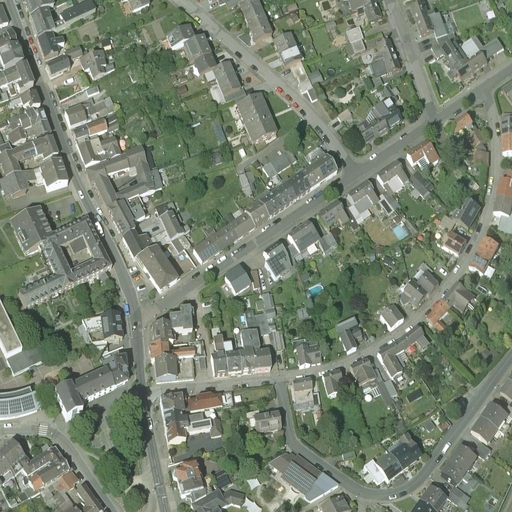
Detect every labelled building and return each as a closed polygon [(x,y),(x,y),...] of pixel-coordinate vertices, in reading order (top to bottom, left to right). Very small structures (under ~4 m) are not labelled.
[(49,0),(24,0),(32,18),(47,12),(53,9),(49,0)] [(255,0),(254,0),(237,7),(243,20),(261,12),(255,0)] [(374,0),(345,0),(351,15),(362,11),(377,6),(374,0)] [(141,2),(124,9),(130,24),(147,17),(141,2)] [(59,18),(63,28),(93,14),(89,5),(59,18)] [(427,5),(411,11),(416,25),(433,18),(427,5)] [(377,6),(362,11),(367,26),(382,20),(377,6)] [(47,12),(32,18),(29,20),(37,41),(50,36),(54,35),(47,12)] [(261,12),(243,20),(248,33),(267,25),(261,12)] [(433,18),(416,25),(421,38),(438,32),(433,18)] [(267,25),(248,33),(254,46),(272,38),(267,25)] [(9,47),(16,44),(10,29),(3,32),(9,47)] [(360,29),(345,35),(350,47),(361,42),(365,40),(360,29)] [(0,50),(9,47),(3,32),(0,32),(0,50)] [(188,54),(197,50),(191,35),(171,44),(178,58),(188,54)] [(50,36),(37,41),(44,62),(58,56),(55,50),(64,47),(62,41),(53,44),(50,36)] [(292,37),(273,45),(279,58),(298,50),(292,37)] [(474,41),(459,51),(476,75),(491,65),(474,41)] [(350,47),(347,48),(352,59),(366,53),(361,42),(350,47)] [(390,43),(376,48),(383,65),(396,59),(390,43)] [(0,64),(2,70),(23,62),(16,44),(9,47),(0,50),(0,64)] [(194,67),(211,59),(205,46),(197,50),(188,54),(194,67)] [(457,48),(445,56),(464,84),(476,75),(459,51),(457,48)] [(298,50),(279,58),(284,70),(303,62),(298,50)] [(65,61),(67,65),(77,61),(79,60),(82,59),(81,56),(79,51),(63,57),(65,61)] [(80,61),(83,69),(102,63),(104,62),(101,54),(88,58),(80,61)] [(194,67),(200,79),(211,74),(217,72),(211,59),(194,67)] [(401,71),(396,59),(383,65),(370,70),(375,82),(401,71)] [(46,70),(50,80),(69,71),(67,65),(65,61),(46,70)] [(102,63),(83,69),(84,74),(89,73),(92,83),(103,78),(112,73),(111,71),(110,67),(104,69),(102,63)] [(217,72),(211,74),(216,86),(234,78),(229,66),(217,72)] [(21,92),(32,87),(24,67),(13,71),(17,82),(21,92)] [(5,86),(17,82),(13,71),(1,76),(5,86)] [(316,86),(325,81),(320,71),(310,76),(316,86)] [(80,76),(74,78),(81,91),(88,88),(84,79),(80,76)] [(240,92),(234,78),(216,86),(222,99),(240,92)] [(511,83),(501,91),(511,107),(511,83)] [(390,84),(381,90),(389,102),(391,105),(400,98),(390,84)] [(34,95),(7,104),(9,109),(20,105),(22,109),(28,106),(29,111),(38,108),(34,95)] [(259,98),(236,108),(252,146),(275,136),(259,98)] [(87,112),(89,119),(95,117),(105,110),(112,107),(109,100),(102,103),(97,106),(91,110),(89,112),(87,112)] [(389,102),(373,113),(379,122),(387,133),(403,122),(391,105),(389,102)] [(64,117),(69,131),(90,123),(89,119),(87,112),(89,112),(87,108),(64,117)] [(350,110),(339,117),(343,123),(354,116),(350,110)] [(30,129),(44,123),(40,112),(23,118),(28,129),(29,129),(30,129)] [(467,117),(447,131),(453,140),(474,126),(467,117)] [(6,135),(10,146),(24,141),(21,132),(28,129),(23,118),(9,123),(12,132),(6,135)] [(511,121),(500,122),(501,139),(511,138),(511,121)] [(387,133),(379,122),(357,137),(365,148),(387,133)] [(30,129),(34,140),(49,135),(44,123),(30,129)] [(85,131),(89,140),(106,134),(103,124),(96,127),(85,131)] [(85,131),(72,136),(77,151),(89,147),(86,141),(89,140),(85,131)] [(477,131),(467,139),(475,151),(485,144),(477,131)] [(0,172),(10,198),(26,192),(16,166),(50,152),(45,138),(0,155),(0,172)] [(501,157),(511,156),(511,138),(501,139),(501,157)] [(77,151),(85,170),(99,165),(96,159),(97,159),(102,157),(99,148),(98,143),(89,147),(77,151)] [(113,143),(99,148),(102,157),(97,159),(99,164),(106,162),(105,160),(110,159),(111,161),(119,158),(113,143)] [(427,144),(406,158),(412,168),(423,161),(429,169),(440,162),(427,144)] [(97,191),(103,205),(102,205),(105,209),(107,213),(118,208),(138,199),(149,196),(161,191),(155,173),(148,175),(140,150),(116,162),(101,168),(85,174),(88,180),(90,188),(94,186),(97,191)] [(263,168),(269,180),(299,163),(293,150),(263,168)] [(475,154),(475,168),(489,168),(488,154),(475,154)] [(309,165),(312,170),(322,184),(336,175),(322,156),(309,165)] [(37,170),(44,192),(67,185),(59,162),(37,170)] [(395,163),(375,178),(386,194),(389,193),(392,197),(408,184),(400,172),(402,171),(395,163)] [(312,170),(298,179),(309,194),(322,184),(312,170)] [(243,188),(257,183),(253,172),(239,177),(243,188)] [(511,174),(507,173),(505,181),(500,180),(495,197),(511,201),(511,174)] [(420,176),(412,188),(422,199),(429,186),(420,176)] [(298,179),(285,188),(295,203),(309,194),(298,179)] [(367,184),(347,199),(353,208),(359,217),(367,212),(377,204),(377,203),(370,192),(371,190),(367,184)] [(285,188),(271,197),(281,212),(295,203),(285,188)] [(386,194),(383,197),(394,213),(400,209),(392,197),(389,193),(386,194)] [(271,197),(258,206),(268,221),(281,212),(271,197)] [(394,213),(383,197),(377,203),(377,204),(387,218),(394,213)] [(511,202),(511,201),(495,197),(491,214),(508,218),(511,202)] [(118,208),(129,227),(144,220),(139,210),(143,208),(138,199),(118,208)] [(337,205),(317,219),(326,231),(337,223),(342,230),(350,225),(337,205)] [(254,230),(268,221),(258,206),(244,215),(245,217),(254,230)] [(451,211),(447,220),(456,226),(470,235),(481,213),(468,206),(462,218),(451,211)] [(107,213),(122,241),(133,235),(129,227),(118,208),(107,213)] [(353,208),(348,212),(359,227),(371,218),(367,212),(359,217),(353,208)] [(56,244),(53,237),(41,212),(16,223),(31,256),(41,251),(56,244)] [(171,215),(160,221),(165,233),(148,242),(154,253),(170,244),(183,237),(180,231),(178,232),(171,215)] [(237,243),(254,230),(245,217),(227,230),(237,243)] [(434,237),(440,241),(442,237),(449,242),(451,238),(456,226),(447,220),(444,218),(434,237)] [(104,255),(89,221),(76,227),(82,240),(92,261),(104,255)] [(308,223),(287,238),(292,245),(287,249),(294,259),(318,242),(320,241),(308,223)] [(76,227),(53,237),(56,244),(60,251),(82,240),(76,227)] [(219,255),(237,243),(227,230),(210,241),(219,255)] [(133,263),(136,262),(154,253),(148,242),(146,237),(137,242),(133,235),(122,241),(133,263)] [(331,235),(320,241),(318,242),(323,254),(337,246),(331,235)] [(437,247),(444,252),(459,261),(465,245),(451,238),(449,242),(442,237),(440,241),(437,247)] [(201,267),(219,255),(210,241),(192,254),(201,267)] [(484,242),(477,257),(490,264),(498,249),(484,242)] [(54,279),(69,272),(60,251),(56,244),(41,251),(54,279)] [(270,264),(264,268),(274,281),(291,270),(289,260),(278,244),(263,254),(270,264)] [(154,253),(136,262),(159,295),(175,284),(154,253)] [(92,261),(69,272),(76,287),(112,271),(104,255),(92,261)] [(477,257),(469,272),(475,274),(483,279),(490,264),(477,257)] [(54,279),(39,285),(47,301),(76,287),(69,272),(54,279)] [(249,287),(239,272),(224,281),(235,297),(249,287)] [(423,273),(414,285),(428,296),(437,284),(423,273)] [(458,284),(443,303),(451,311),(454,308),(463,315),(476,298),(458,284)] [(39,285),(17,295),(24,311),(47,301),(39,285)] [(408,285),(397,298),(412,310),(423,297),(408,285)] [(451,311),(443,303),(425,322),(432,329),(434,327),(442,335),(447,329),(440,322),(451,311)] [(29,420),(43,414),(29,395),(18,398),(6,399),(0,400),(0,347),(15,378),(53,361),(45,344),(22,354),(0,309),(0,423),(13,423),(29,420)] [(394,309),(380,319),(390,332),(404,321),(394,309)] [(181,337),(192,335),(189,311),(180,312),(180,317),(169,319),(170,327),(171,335),(181,334),(181,337)] [(123,341),(119,315),(99,318),(103,343),(123,341)] [(351,320),(347,323),(349,328),(360,323),(356,315),(350,318),(351,320)] [(172,346),(171,335),(170,327),(151,329),(153,349),(169,347),(172,346)] [(417,328),(398,343),(404,353),(416,344),(422,352),(429,347),(423,339),(424,338),(417,328)] [(339,340),(346,356),(357,351),(353,342),(361,338),(358,331),(339,340)] [(240,335),(244,353),(251,352),(260,351),(257,333),(240,335)] [(224,356),(223,346),(222,339),(213,340),(215,357),(224,356)] [(436,356),(442,351),(435,341),(429,345),(436,356)] [(398,343),(377,356),(391,381),(403,374),(400,369),(405,366),(399,356),(404,353),(398,343)] [(189,345),(189,350),(193,350),(195,360),(205,359),(202,344),(189,345)] [(224,356),(232,355),(231,345),(223,346),(224,356)] [(169,347),(153,349),(149,349),(151,366),(153,365),(192,361),(195,360),(193,350),(189,350),(178,352),(179,353),(170,354),(169,347)] [(296,351),(299,370),(321,366),(318,347),(296,351)] [(487,351),(478,359),(487,368),(496,359),(496,360),(500,356),(494,350),(490,354),(487,351)] [(241,376),(254,375),(252,355),(251,352),(244,353),(245,356),(239,357),(241,376)] [(254,375),(270,373),(267,354),(252,355),(254,375)] [(241,376),(239,357),(234,357),(232,355),(224,356),(227,377),(241,376)] [(227,377),(224,356),(215,357),(210,358),(214,379),(227,377)] [(101,364),(106,373),(114,390),(128,384),(125,359),(116,360),(115,357),(101,364)] [(192,361),(153,365),(155,384),(194,381),(192,361)] [(367,363),(350,370),(361,395),(378,388),(367,363)] [(54,397),(66,422),(81,415),(78,407),(114,390),(106,373),(54,397)] [(322,381),(328,400),(339,397),(335,386),(342,384),(340,376),(322,381)] [(310,382),(292,385),(295,405),(313,402),(312,395),(310,382)] [(511,386),(510,384),(500,397),(511,405),(511,386)] [(192,405),(193,413),(233,407),(231,394),(214,397),(211,395),(197,397),(195,401),(191,402),(192,405)] [(184,407),(182,397),(159,401),(162,418),(181,415),(185,414),(184,407)] [(185,414),(193,413),(192,405),(184,407),(185,414)] [(509,419),(491,407),(482,421),(499,433),(509,419)] [(316,414),(319,426),(325,425),(322,412),(316,414)] [(181,415),(162,418),(165,432),(203,425),(202,417),(182,420),(181,415)] [(253,419),(256,436),(281,432),(278,415),(253,419)] [(499,433),(482,421),(472,436),(489,448),(499,433)] [(203,425),(165,432),(168,447),(186,444),(185,437),(209,432),(211,439),(221,437),(219,424),(211,426),(210,423),(203,425)] [(14,445),(22,456),(30,451),(21,439),(14,445)] [(12,442),(0,453),(0,461),(10,473),(14,480),(23,473),(17,466),(25,459),(22,456),(14,445),(12,442)] [(56,449),(41,459),(46,468),(48,471),(49,473),(54,470),(59,479),(70,472),(56,449)] [(389,461),(401,477),(415,466),(403,450),(389,461)] [(477,461),(462,450),(451,465),(466,476),(477,461)] [(339,488),(308,465),(303,469),(287,457),(272,466),(285,474),(282,478),(308,497),(315,487),(327,495),(339,488)] [(31,465),(25,459),(17,466),(23,473),(28,480),(46,468),(41,459),(31,465)] [(0,487),(0,489),(6,486),(3,478),(10,473),(0,461),(0,487)] [(375,471),(388,487),(401,477),(389,461),(375,471)] [(466,476),(451,465),(440,478),(455,489),(466,476)] [(196,466),(175,472),(179,490),(201,484),(196,466)] [(39,491),(59,479),(54,470),(49,473),(48,471),(37,477),(30,485),(33,490),(25,494),(29,501),(41,494),(39,491)] [(72,473),(53,486),(60,496),(79,483),(72,473)] [(201,484),(179,490),(183,500),(189,498),(193,508),(219,494),(232,487),(224,473),(201,484)] [(101,511),(83,487),(76,493),(87,507),(80,511),(101,511)] [(470,500),(455,489),(451,495),(466,506),(470,500)] [(429,491),(418,508),(425,511),(438,511),(445,502),(429,491)] [(219,494),(193,508),(194,511),(219,511),(232,506),(241,508),(245,499),(231,494),(223,498),(219,494)] [(461,511),(466,506),(451,495),(447,501),(461,511)] [(325,510),(325,511),(349,511),(351,511),(345,500),(325,510)] [(75,511),(68,501),(59,508),(61,511),(75,511)]
